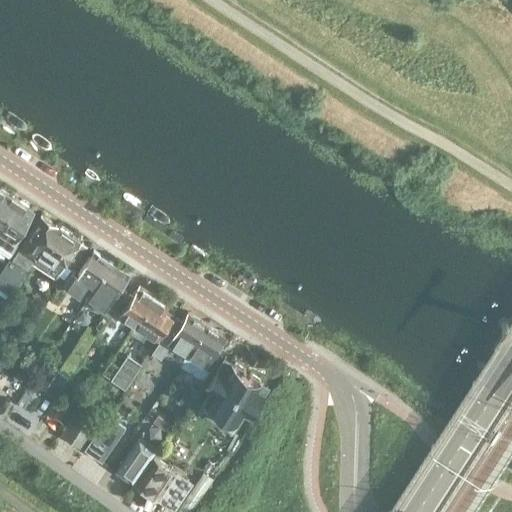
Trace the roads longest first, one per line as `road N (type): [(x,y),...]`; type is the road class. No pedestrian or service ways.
road 1 (tertiary): [(0,160),(344,380)]
road 2 (secondary): [(417,511),(511,365)]
road 3 (residential): [(118,511),(0,428)]
road 4 (tertiary): [(356,511),(355,406),(344,380)]
